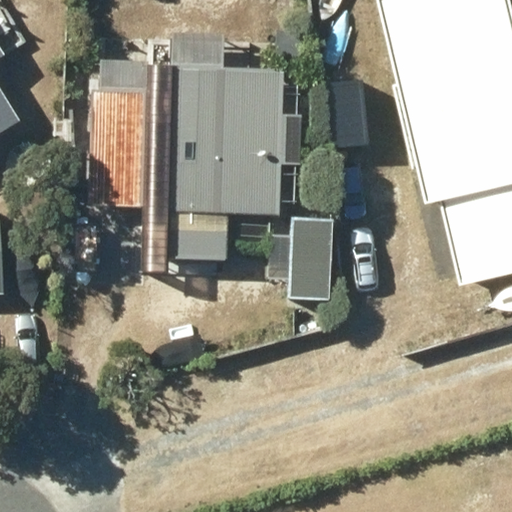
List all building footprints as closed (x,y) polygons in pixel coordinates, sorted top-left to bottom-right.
[(511,4),(511,0),(379,0),(425,193),(438,190),(458,277),(511,264),(511,4)] [(0,123),(20,111),(0,78),(0,48),(3,47),(0,42),(0,123)] [(87,197),(143,199),(141,261),(169,262),(169,252),(214,254),(216,203),(276,205),(282,60),(150,55),(149,85),(91,83),(87,197)] [(368,92),(339,92),(339,157),(368,158),(368,92)] [(298,236),(273,236),(273,283),(298,283),(298,303),(341,303),(341,220),(298,220),(298,236)]
